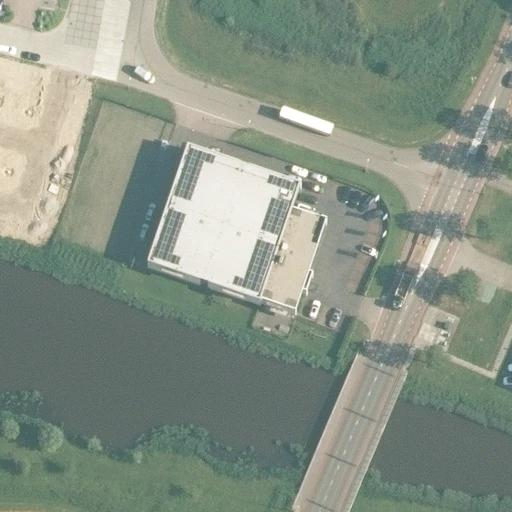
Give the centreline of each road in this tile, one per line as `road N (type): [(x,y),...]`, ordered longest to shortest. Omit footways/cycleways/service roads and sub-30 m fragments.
road 1 (unclassified): [(143,0),(137,50),(157,77),(457,182)]
road 2 (tertiary): [(457,182),(317,511)]
road 3 (tertiary): [(511,52),(457,182)]
